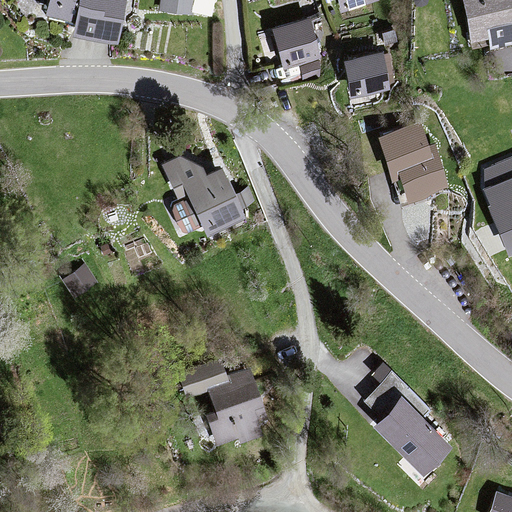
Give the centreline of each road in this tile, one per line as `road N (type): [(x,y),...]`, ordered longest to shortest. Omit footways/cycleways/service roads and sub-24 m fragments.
road 1 (residential): [(240,113),(302,296),(309,370),(299,489)]
road 2 (tertiary): [(240,113),(271,136),(372,255),(511,380)]
road 3 (tertiary): [(0,83),(133,81),(197,93),(240,113)]
